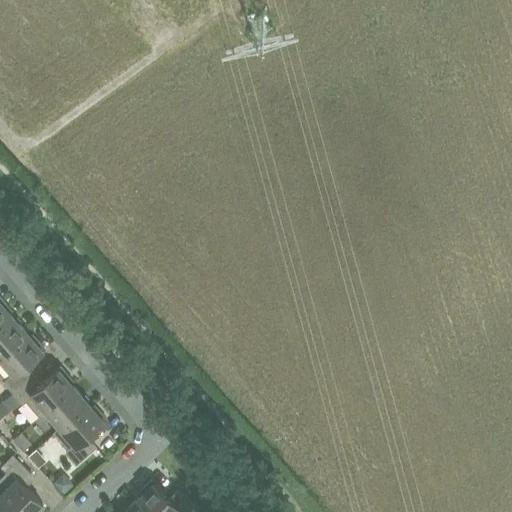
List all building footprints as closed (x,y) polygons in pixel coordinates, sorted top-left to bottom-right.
[(0,325),(12,315),(4,306),(7,304),(0,296),(0,325)] [(12,315),(0,325),(0,355),(27,332),(12,315)] [(27,332),(0,355),(0,358),(13,373),(4,381),(13,391),(34,373),(26,364),(35,356),(43,350),(45,348),(37,339),(35,341),(27,332)] [(34,373),(13,391),(21,400),(22,402),(25,399),(39,415),(74,386),(66,377),(68,375),(61,366),(58,368),(51,374),(42,382),(34,373)] [(54,433),(89,403),(74,386),(39,415),(40,416),(46,411),(59,426),(53,432),(54,433)] [(89,403),(54,433),(68,449),(65,452),(76,463),(95,446),(87,436),(107,419),(99,410),(96,412),(89,403)] [(21,432),(13,438),(23,450),(30,443),(21,432)] [(2,466),(6,470),(0,476),(0,497),(14,511),(37,511),(38,511),(36,509),(43,502),(22,482),(31,473),(12,455),(2,466)] [(136,499),(149,511),(191,511),(197,507),(178,489),(169,498),(151,479),(142,488),(145,490),(136,499)] [(14,511),(0,497),(0,511),(14,511)] [(149,511),(136,499),(123,511),(149,511)]
